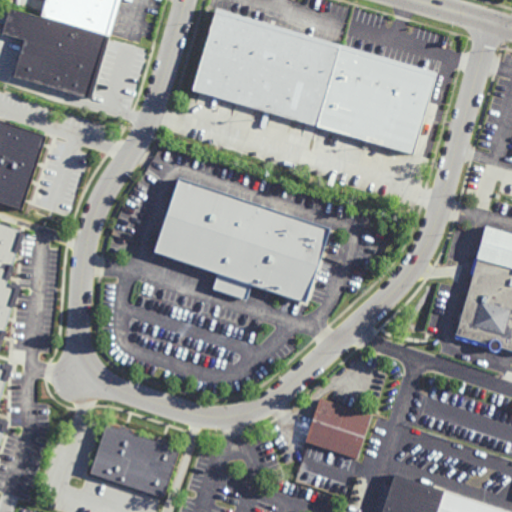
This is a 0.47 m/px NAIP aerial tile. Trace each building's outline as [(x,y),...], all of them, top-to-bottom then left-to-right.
[(121,0),(112,32),(43,12),(46,0),(121,0)] [(112,34),(93,98),(15,75),(26,36),(4,29),(11,4),(112,34)] [(415,153),(194,90),(218,8),(438,71),(415,153)] [(23,209),(0,201),(0,117),(48,134),(23,209)] [(305,302),(251,285),(246,300),(211,289),(216,273),(156,253),(180,179),(329,227),(305,302)] [(8,281),(20,285),(1,344),(0,344),(0,362),(7,365),(6,367),(11,369),(0,402),(0,420),(7,423),(0,444),(0,220),(25,229),(8,281)] [(511,351),(499,348),(498,349),(496,351),(494,351),(493,351),(491,351),(488,348),(488,347),(454,338),(486,224),(511,231),(511,351)] [(371,416),(356,460),(305,443),(320,399),(371,416)] [(120,428),(122,425),(133,429),(132,432),(158,441),(159,437),(170,441),(169,445),(182,449),(166,498),(91,473),(107,424),(120,428)] [(382,511),(394,477),(502,511),(382,511)]
